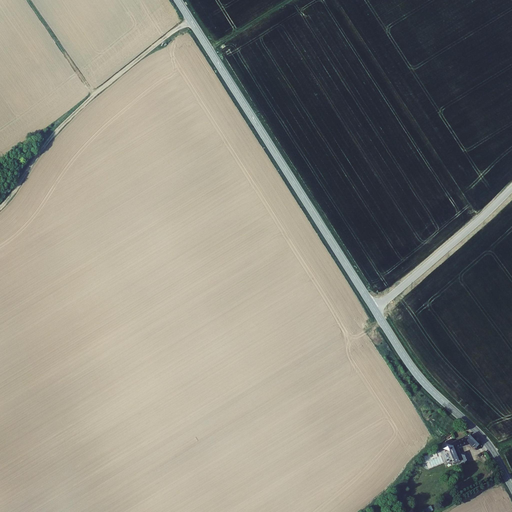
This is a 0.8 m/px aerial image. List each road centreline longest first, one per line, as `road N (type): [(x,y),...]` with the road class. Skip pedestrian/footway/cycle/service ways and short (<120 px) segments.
road 1 (tertiary): [(374,309),(177,0)]
road 2 (track): [(0,208),(54,132),(189,18)]
road 3 (tertiary): [(511,486),(479,433),(413,370),(374,309)]
road 4 (unclassified): [(511,187),(374,309)]
